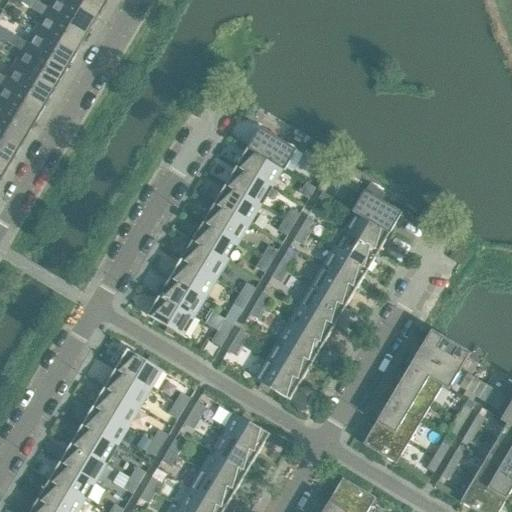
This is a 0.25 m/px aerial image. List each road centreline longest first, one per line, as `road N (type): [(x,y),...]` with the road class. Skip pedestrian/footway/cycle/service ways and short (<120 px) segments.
road 1 (residential): [(0,232),(138,0)]
road 2 (residential): [(324,444),(96,309)]
road 3 (residential): [(324,444),(441,242)]
road 4 (residential): [(96,309),(214,112)]
road 5 (residential): [(0,470),(96,309)]
road 6 (residential): [(435,511),(324,444)]
